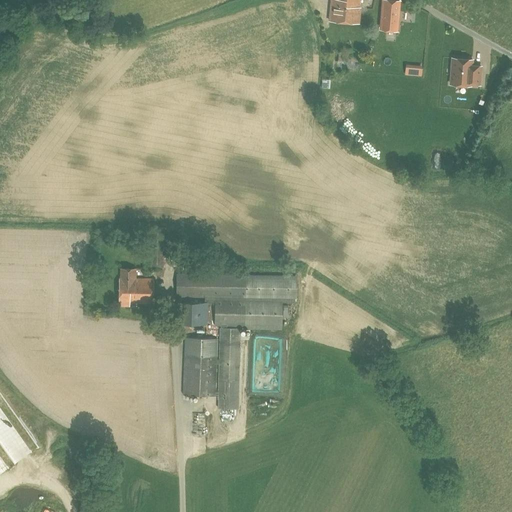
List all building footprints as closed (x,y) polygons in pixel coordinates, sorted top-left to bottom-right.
[(358,8),(358,0),(330,0),(329,21),(358,23),(359,8),(358,8)] [(399,1),(391,0),(383,0),(381,28),(397,30),(399,1)] [(472,59),(452,57),(450,83),(470,85),(470,83),(479,84),(481,66),(472,65),(472,59)] [(409,75),(425,75),(425,66),(409,66),(409,75)] [(165,227),(149,227),(149,268),(163,268),(165,227)] [(153,303),(153,279),(135,279),(135,268),(121,268),(121,278),(119,278),(118,306),(129,306),(129,303),(153,303)] [(295,275),(176,274),(176,296),(205,296),(204,302),(215,302),(214,325),(245,325),(245,330),(282,331),(282,303),(295,303),(295,275)] [(207,302),(184,302),(184,324),(207,324),(207,302)] [(241,329),(221,328),(219,359),(219,364),(218,390),(218,394),(217,408),(237,409),(241,329)] [(217,339),(186,337),(183,394),(214,395),(214,394),(218,394),(218,390),(214,390),(216,363),(219,364),(219,359),(216,359),(217,339)]
